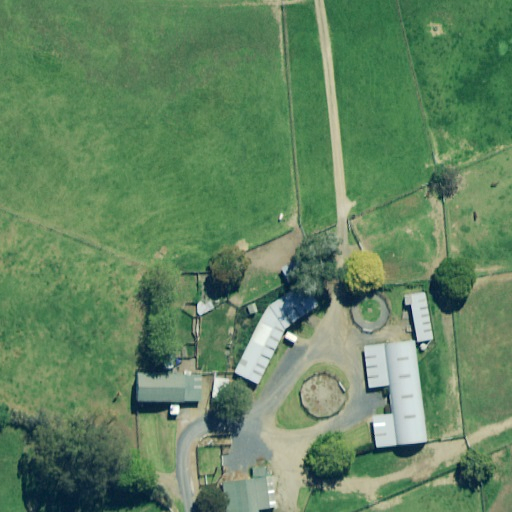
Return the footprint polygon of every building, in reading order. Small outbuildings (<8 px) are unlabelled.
[(300,283),(271,307),(235,372),(257,383),(286,327),(316,303),(300,283)] [(433,340),(425,294),(405,297),(407,304),(411,303),(417,342),(433,340)] [(426,442),(413,342),(364,348),(369,388),(389,386),(393,415),(372,418),(376,448),(426,442)] [(162,351),(162,370),(174,370),(174,351),(162,351)] [(199,376),(137,374),(136,401),(198,403),(199,376)] [(231,381),(215,378),(212,395),(228,397),(231,381)] [(267,476),(266,469),(252,471),(254,480),(222,484),(225,511),(257,511),(257,510),(276,508),(272,476),(267,476)]
